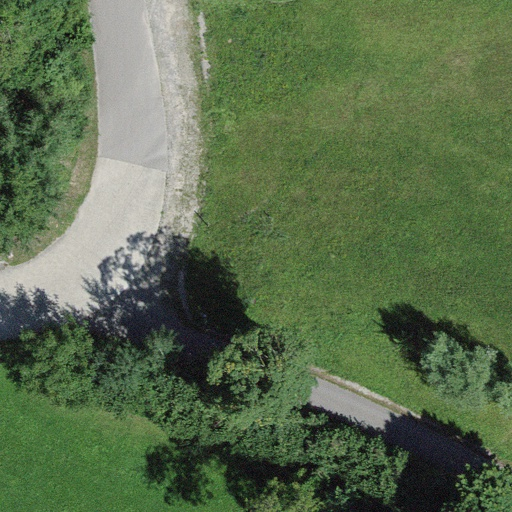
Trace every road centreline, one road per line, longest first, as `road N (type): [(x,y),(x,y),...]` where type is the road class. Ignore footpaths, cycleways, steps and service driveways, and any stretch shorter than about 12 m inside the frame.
road 1 (track): [(511,492),(305,389),(100,314),(65,285)]
road 2 (residential): [(117,0),(134,154),(122,217),(94,262),(65,285),(0,310)]
